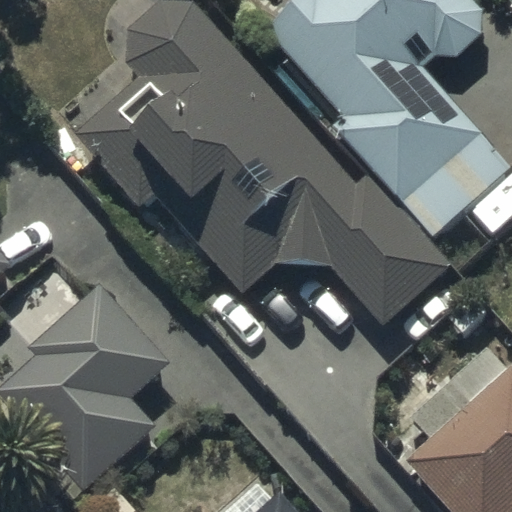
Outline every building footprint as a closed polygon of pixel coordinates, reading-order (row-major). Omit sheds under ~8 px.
[(437,259),(511,185),(428,86),(441,73),(460,78),(484,55),(483,27),(469,12),(479,3),(476,0),(318,0),(321,2),(268,51),(351,142),(338,154),(372,192),(437,259)] [(437,259),(372,192),(363,200),(196,19),(164,18),(129,47),(128,81),(139,94),(78,149),(144,223),(157,211),(248,312),(278,285),(334,291),(388,346),(456,278),(437,259)] [(0,297),(14,285),(0,267),(0,297)] [(171,386),(102,304),(40,356),(28,342),(0,365),(0,406),(88,511),(161,450),(134,417),(171,386)] [(511,511),(511,387),(490,362),(390,450),(413,477),(407,482),(433,511),(511,511)] [(270,511),(260,501),(247,511),(270,511)]
